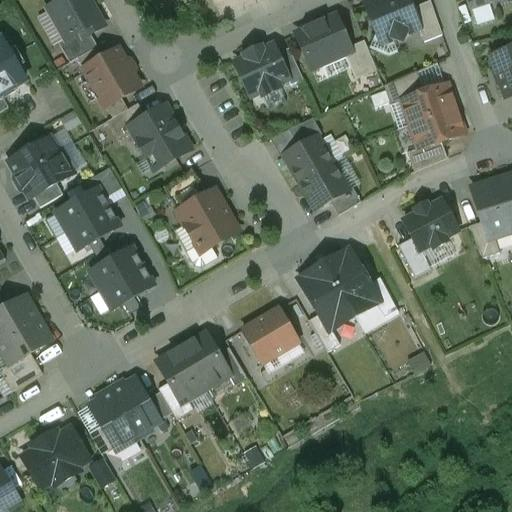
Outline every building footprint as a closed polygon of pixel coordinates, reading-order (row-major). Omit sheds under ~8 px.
[(87,0),(67,0),(48,11),(66,42),(70,48),(90,37),(104,29),(87,0)] [(406,0),(381,0),(365,7),(376,34),(402,45),(407,34),(418,30),(419,29),(411,11),(406,0)] [(467,0),(471,11),(505,0),(467,0)] [(430,3),(411,11),(419,29),(418,30),(424,45),(442,37),(430,3)] [(335,19),(296,36),(311,71),(344,57),(351,54),(349,50),(335,19)] [(90,37),(70,48),(66,42),(59,46),(70,66),(93,52),(97,49),(90,37)] [(0,43),(0,102),(16,93),(14,90),(26,83),(2,42),(0,43)] [(351,54),(344,57),(355,82),(376,73),(364,43),(349,50),(351,54)] [(272,48),(262,53),(261,50),(244,58),(246,60),(235,65),(251,99),(261,94),(263,98),(280,90),(278,87),(288,82),(277,57),(272,48)] [(511,50),(491,58),(496,73),(493,74),(497,86),(500,85),(505,100),(511,97),(511,50)] [(303,82),(289,51),(277,57),(288,82),(291,88),(303,82)] [(93,52),(78,61),(84,72),(99,63),(93,52)] [(99,63),(84,72),(106,110),(121,101),(140,91),(131,76),(135,73),(129,63),(125,65),(118,52),(99,63)] [(417,74),(384,89),(390,108),(402,104),(401,103),(424,95),(417,74)] [(424,95),(401,103),(402,104),(410,128),(455,112),(447,87),(424,95)] [(121,101),(106,110),(112,121),(127,112),(121,101)] [(112,121),(107,124),(118,144),(132,135),(129,130),(146,120),(138,106),(127,112),(112,121)] [(146,120),(129,130),(132,135),(147,160),(153,156),(161,170),(190,153),(176,130),(178,128),(166,108),(146,120)] [(455,112),(410,128),(418,151),(419,152),(441,144),(464,136),(455,112)] [(313,121),(288,132),(298,149),(316,139),(316,140),(322,137),(313,121)] [(298,149),(284,157),(300,185),(332,167),(316,140),(316,139),(298,149)] [(50,140),(8,165),(29,202),(34,200),(56,186),(72,177),(69,172),(70,166),(66,159),(60,158),(50,140)] [(441,144),(419,152),(418,151),(407,155),(414,175),(447,161),(441,144)] [(332,167),(300,185),(317,213),(330,204),(347,194),(332,167)] [(194,173),(163,191),(177,215),(208,197),(194,173)] [(511,178),(471,192),(481,225),(487,242),(494,239),(511,233),(511,178)] [(56,186),(34,200),(40,210),(63,197),(56,186)] [(93,189),(69,198),(81,226),(104,216),(93,189)] [(347,194),(330,204),(339,218),(361,205),(353,190),(347,194)] [(208,197),(177,215),(197,249),(186,255),(194,269),(201,270),(218,260),(212,250),(239,234),(215,193),(208,197)] [(443,201),(403,222),(420,256),(461,236),(443,201)] [(104,216),(81,226),(106,284),(141,269),(127,237),(115,242),(104,216)] [(494,239),(487,242),(481,225),(468,229),(482,261),(499,255),(494,239)] [(349,252),(299,282),(319,317),(329,334),(331,332),(379,304),(349,252)] [(4,311),(0,313),(0,343),(38,321),(25,299),(4,311)] [(278,312),(242,333),(262,366),(298,345),(278,312)] [(331,332),(329,334),(319,317),(309,324),(327,355),(340,347),(331,332)] [(38,321),(0,343),(0,351),(9,367),(10,368),(30,356),(51,344),(38,321)] [(205,336),(181,350),(206,392),(229,378),(217,357),(205,336)] [(206,392),(181,350),(157,364),(169,385),(181,406),(187,402),(206,392)] [(247,381),(229,350),(217,357),(229,378),(235,388),(247,381)] [(410,362),(415,373),(432,365),(426,354),(410,362)] [(30,356),(10,368),(9,367),(3,371),(2,378),(12,395),(43,376),(30,356)] [(147,403),(135,382),(125,388),(122,385),(110,392),(139,440),(151,433),(149,429),(159,423),(147,403)] [(181,406),(169,385),(158,392),(160,395),(172,416),(176,423),(194,413),(187,402),(181,406)] [(139,440),(110,392),(98,399),(100,402),(90,408),(102,429),(114,450),(125,443),(127,447),(139,440)] [(172,416),(160,395),(147,403),(159,423),(172,416)] [(102,429),(89,437),(101,457),(114,450),(102,429)] [(72,431),(59,438),(56,433),(32,447),(35,452),(22,460),(34,481),(47,473),(56,488),(80,474),(77,469),(90,462),(72,431)] [(104,463),(91,470),(101,487),(114,479),(104,463)] [(0,511),(7,511),(20,505),(0,470),(0,511)]
